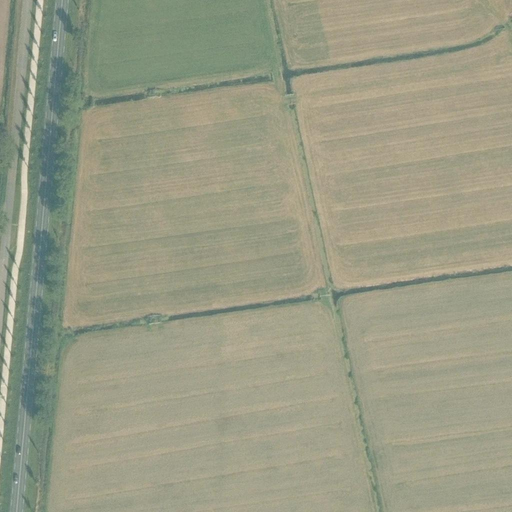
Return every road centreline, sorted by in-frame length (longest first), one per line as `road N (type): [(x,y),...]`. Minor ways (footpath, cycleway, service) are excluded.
road 1 (primary): [(16,511),(62,0)]
road 2 (unclassified): [(0,300),(27,0)]
